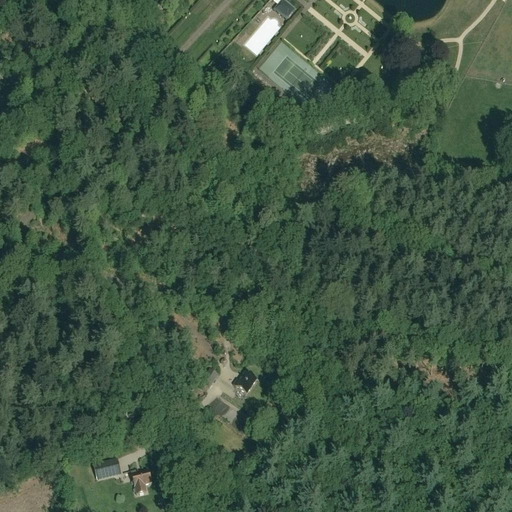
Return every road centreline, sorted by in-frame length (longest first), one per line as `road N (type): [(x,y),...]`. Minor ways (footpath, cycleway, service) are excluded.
road 1 (unclassified): [(511,363),(0,259)]
road 2 (track): [(162,409),(85,276)]
